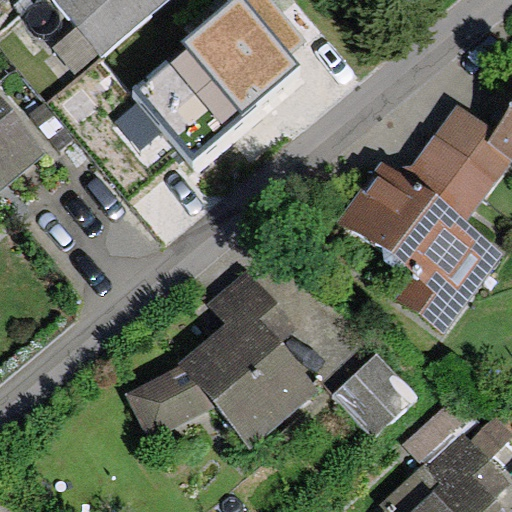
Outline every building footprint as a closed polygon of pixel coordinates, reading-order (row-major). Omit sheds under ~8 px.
[(44,0),(92,55),(156,0),(44,0)] [(511,100),(484,138),(455,116),(428,152),(481,191),(500,166),(511,175),(511,100)] [(0,180),(18,166),(0,143),(0,180)] [(436,344),(492,269),(447,236),(481,191),(428,152),(396,194),(383,184),(346,233),(418,287),(397,315),(436,344)] [(203,413),(242,454),(301,403),(262,358),(284,339),(238,286),(212,311),(232,332),(176,378),(127,404),(147,443),(203,413)] [(370,364),(332,401),(370,440),(408,404),(370,364)] [(446,436),(465,422),(451,404),(432,419),(446,436)] [(494,458),(503,444),(490,435),(480,449),(494,458)] [(389,511),(499,511),(451,458),(389,511)]
